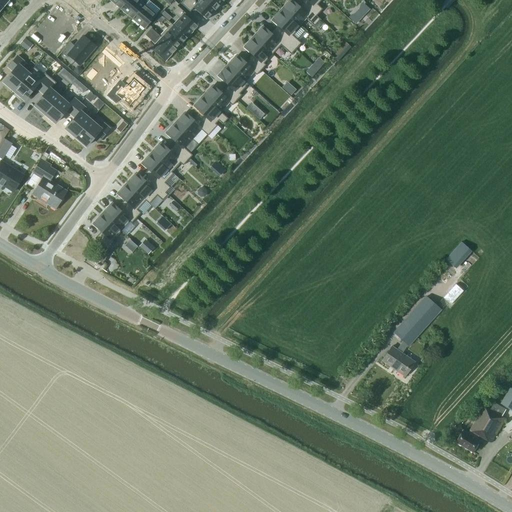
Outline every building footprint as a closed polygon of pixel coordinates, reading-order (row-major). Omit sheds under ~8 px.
[(109,0),(121,9),(128,0),(109,0)] [(138,0),(128,0),(121,9),(132,19),(145,5),(138,0)] [(194,0),(183,0),(181,3),(190,12),(193,8),(206,20),(215,10),(211,7),(204,0),(199,0),(197,3),(194,0)] [(223,0),(204,0),(211,7),(215,10),(224,0),(223,0)] [(290,0),(281,10),(298,26),(305,18),(314,26),(319,20),(320,19),(316,16),(302,3),(299,7),(290,0)] [(303,0),(301,2),(302,3),(316,16),(322,9),(317,5),(321,0),(303,0)] [(145,5),(132,19),(144,29),(157,15),(145,5)] [(178,6),(172,12),(179,18),(173,25),(187,38),(197,26),(184,14),(185,13),(178,6)] [(281,10),(272,20),(277,25),(273,29),(296,49),(301,43),(292,35),(300,27),(298,26),(281,10)] [(356,24),(361,19),(356,14),(350,19),(356,24)] [(160,15),(156,19),(160,23),(165,19),(160,15)] [(171,23),(160,35),(162,37),(176,50),(187,38),(173,25),(171,23)] [(263,27),(253,37),(272,54),(281,45),(291,54),(296,49),(273,29),(270,33),(263,27)] [(151,28),(146,35),(150,38),(155,32),(151,28)] [(70,42),(61,53),(66,57),(68,55),(80,65),(95,46),(83,36),(75,46),(70,42)] [(156,44),(151,49),(165,62),(176,50),(162,37),(161,38),(156,44)] [(253,37),(244,47),(252,55),(248,59),(261,70),(266,65),(264,63),(272,54),(253,37)] [(25,38),(20,44),(26,49),(30,43),(25,38)] [(81,74),(93,85),(100,77),(108,83),(119,70),(100,53),(81,74)] [(237,55),(227,66),(244,81),(253,72),(256,75),(261,70),(248,59),(245,63),(237,55)] [(13,72),(3,82),(7,85),(13,91),(14,91),(30,72),(25,67),(27,64),(17,56),(8,67),(13,72)] [(312,77),(320,67),(314,62),(306,72),(312,77)] [(227,66),(218,76),(228,85),(224,89),(237,100),(241,95),(240,94),(248,84),(244,81),(227,66)] [(30,72),(14,91),(20,97),(24,100),(35,87),(39,91),(50,78),(45,73),(43,75),(34,67),(30,72)] [(70,75),(66,79),(71,83),(75,79),(70,75)] [(44,95),(34,106),(38,109),(44,114),(45,114),(61,95),(52,87),(56,83),(50,78),(39,91),(44,95)] [(76,79),(71,84),(76,88),(80,83),(76,79)] [(125,85),(123,88),(117,83),(106,96),(116,104),(120,99),(129,107),(135,100),(136,100),(140,96),(139,95),(145,88),(135,80),(134,79),(128,85),(126,84),(125,85)] [(212,86),(203,96),(220,111),(222,109),(228,102),(232,105),(237,100),(224,89),(221,93),(212,86)] [(292,87),(287,92),(291,96),(296,90),(292,87)] [(90,92),(85,98),(90,102),(95,97),(90,92)] [(61,95),(45,114),(45,115),(51,120),(55,123),(66,110),(70,114),(80,103),(74,98),(72,100),(63,93),(61,95)] [(203,96),(194,106),(199,111),(195,115),(212,131),(217,125),(215,124),(218,121),(223,124),(228,118),(220,111),(203,96)] [(75,118),(65,129),(69,132),(75,138),(76,138),(92,118),(83,111),(86,108),(80,103),(70,114),(75,118)] [(257,109),(253,113),(259,119),(264,115),(257,109)] [(185,113),(175,123),(192,138),(201,129),(207,135),(208,136),(212,131),(195,115),(191,119),(185,113)] [(92,118),(76,138),(82,144),(86,146),(92,139),(95,136),(100,140),(110,129),(104,123),(101,126),(92,118)] [(175,123),(166,133),(176,142),(172,146),(187,160),(189,158),(192,155),(190,153),(184,148),(192,138),(175,123)] [(5,139),(0,146),(0,157),(2,159),(12,144),(5,139)] [(160,143),(151,153),(172,172),(180,163),(183,165),(187,160),(172,146),(168,150),(160,143)] [(151,153),(142,164),(148,170),(145,174),(146,175),(166,193),(170,188),(165,183),(173,174),(172,172),(151,153)] [(33,171),(25,185),(31,189),(32,187),(36,189),(32,195),(55,209),(66,192),(49,181),(56,171),(50,167),(51,166),(41,159),(33,171)] [(1,161),(0,162),(0,183),(13,191),(23,176),(1,161)] [(215,161),(211,166),(221,175),(225,170),(215,161)] [(136,173),(127,184),(145,201),(149,204),(157,195),(162,201),(168,195),(166,193),(146,175),(143,179),(136,173)] [(127,184),(117,194),(124,200),(121,204),(136,218),(141,213),(137,210),(145,201),(127,184)] [(200,188),(197,191),(198,195),(201,197),(204,197),(207,194),(207,190),(204,188),(200,188)] [(173,202),(170,206),(176,211),(179,207),(173,202)] [(112,203),(102,214),(121,231),(130,222),(131,223),(136,218),(121,204),(117,208),(112,203)] [(102,214),(93,224),(101,231),(95,238),(107,250),(115,242),(113,240),(121,231),(102,214)] [(140,220),(135,225),(143,233),(148,229),(140,220)] [(456,269),(472,251),(461,242),(446,259),(456,269)] [(150,244),(144,250),(148,254),(154,248),(150,244)] [(102,249),(96,259),(103,263),(109,253),(102,249)] [(459,282),(446,296),(454,303),(467,290),(459,282)] [(405,376),(415,362),(402,353),(407,345),(408,346),(441,310),(426,296),(393,333),(403,341),(397,350),(392,346),(382,361),(405,376)] [(511,386),(501,404),(511,410),(511,386)] [(464,431),(457,442),(474,452),(480,443),(481,441),(480,440),(477,439),(479,436),(480,436),(492,443),(506,418),(503,416),(507,410),(495,403),(491,409),(484,405),(480,412),(474,421),(475,422),(468,434),(464,431)]
